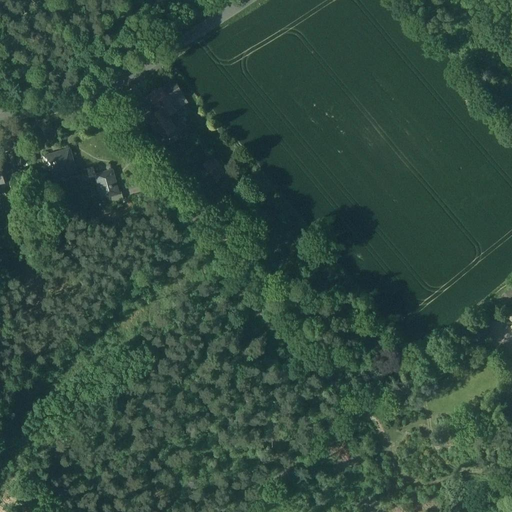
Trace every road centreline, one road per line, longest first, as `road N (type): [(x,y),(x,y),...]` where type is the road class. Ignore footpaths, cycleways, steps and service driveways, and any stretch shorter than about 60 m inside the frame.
road 1 (residential): [(357,405),(232,280),(208,235),(96,91)]
road 2 (residential): [(243,0),(96,91)]
